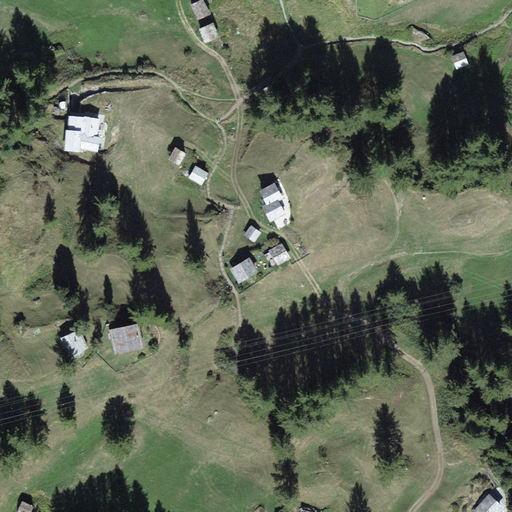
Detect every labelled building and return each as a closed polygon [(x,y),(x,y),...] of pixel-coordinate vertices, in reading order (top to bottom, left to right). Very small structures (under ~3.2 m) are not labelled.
[(204,0),(197,0),(190,3),(198,19),(210,12),(204,0)] [(213,22),(200,28),(205,42),(219,37),(213,22)] [(462,50),(450,56),(457,68),(468,62),(462,50)] [(69,112),(66,147),(98,150),(101,114),(69,112)] [(180,152),(168,146),(161,160),(173,166),(180,152)] [(205,172),(191,164),(184,177),(198,185),(205,172)] [(267,181),(250,190),(258,204),(254,206),(263,222),(279,214),(272,201),(276,199),(267,181)] [(247,235),(256,239),(261,229),(251,225),(247,235)] [(278,244),(264,252),(272,268),(287,260),(278,244)] [(255,260),(232,272),(241,289),(264,277),(255,260)] [(147,326),(115,333),(120,357),(151,351),(147,326)] [(84,330),(60,340),(69,361),(93,351),(84,330)] [(484,494),(470,511),(492,511),(498,504),(484,494)]
